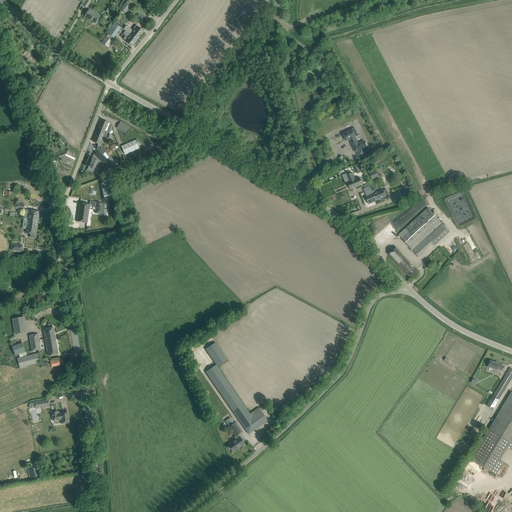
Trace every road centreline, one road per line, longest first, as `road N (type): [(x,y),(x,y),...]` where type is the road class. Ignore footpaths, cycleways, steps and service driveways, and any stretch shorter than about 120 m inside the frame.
road 1 (tertiary): [(99,511),(54,210),(0,29)]
road 2 (unclassified): [(405,288),(316,202),(109,83)]
road 3 (unclassified): [(185,511),(338,373),(373,296),(405,288)]
road 4 (track): [(472,0),(310,46),(271,13)]
road 5 (track): [(177,123),(271,13)]
road 6 (unclassified): [(109,83),(0,5)]
road 7 (unclassified): [(511,353),(432,314),(405,288)]
